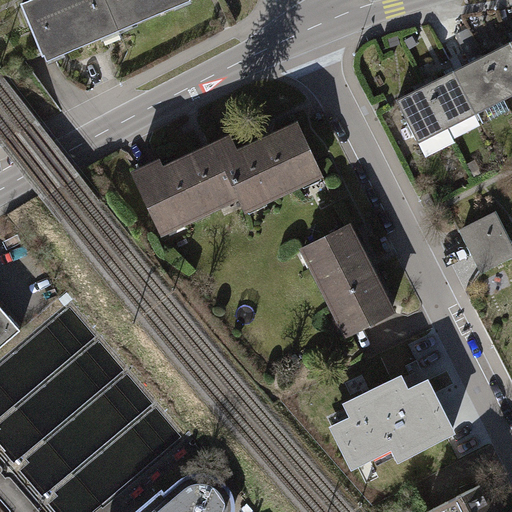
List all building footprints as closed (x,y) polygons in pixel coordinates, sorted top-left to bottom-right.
[(105,0),(16,0),(44,57),(116,28),(105,0)] [(105,0),(116,28),(188,0),(105,0)] [(511,45),(510,42),(483,56),(504,98),(511,94),(511,45)] [(483,56),(454,71),(475,112),(504,98),(483,56)] [(454,71),(427,85),(448,126),(475,112),(454,71)] [(448,126),(427,85),(397,99),(418,141),(448,126)] [(231,122),(145,156),(173,227),(242,200),(250,219),(332,187),(304,117),(239,142),(231,122)] [(511,222),(505,208),(464,228),(485,272),(511,259),(511,222)] [(355,215),(300,237),(341,338),(393,309),(355,215)] [(0,347),(20,330),(0,306),(0,347)] [(381,370),(338,387),(370,467),(458,432),(436,379),(392,396),(381,370)] [(162,490),(135,511),(232,511),(233,508),(232,501),(230,494),(228,488),(223,482),(218,478),(211,475),(205,473),(196,473),(188,475),(181,478),(164,493),(162,490)] [(496,511),(485,482),(425,505),(427,511),(496,511)]
